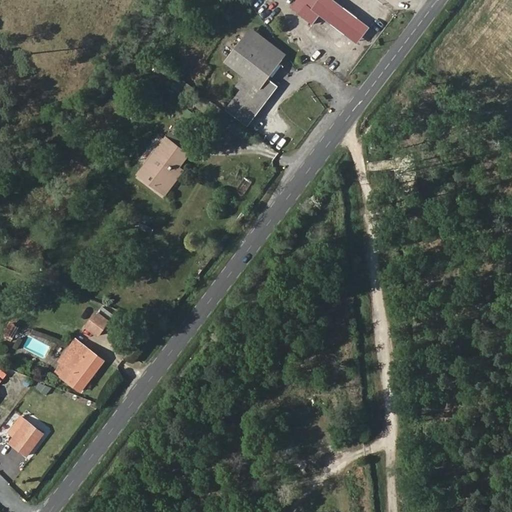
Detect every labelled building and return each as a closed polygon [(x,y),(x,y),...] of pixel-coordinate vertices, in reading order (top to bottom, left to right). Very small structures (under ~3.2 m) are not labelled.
[(319,0),(298,0),(292,9),(301,15),(297,21),(307,28),(311,23),(315,25),(321,16),(312,10),(319,0)] [(359,45),(371,28),(334,0),(319,0),(312,10),(321,16),(359,45)] [(187,18),(179,30),(196,42),(215,15),(205,9),(195,23),(187,18)] [(235,88),(240,91),(227,109),(250,126),(279,88),(269,81),(287,56),(252,28),(224,65),(241,77),(235,88)] [(167,138),(138,178),(142,181),(172,142),(167,138)] [(180,168),(189,155),(172,142),(142,181),(159,194),(175,174),(170,169),(174,164),(180,168)] [(126,148),(119,144),(98,184),(105,188),(126,148)] [(159,194),(164,199),(184,172),(180,168),(174,164),(170,169),(175,174),(159,194)] [(98,314),(88,327),(100,336),(110,324),(98,314)] [(19,328),(12,324),(5,335),(12,340),(19,328)] [(61,363),(69,369),(62,377),(82,392),(106,361),(93,350),(91,352),(77,342),(61,363)] [(9,443),(28,458),(46,435),(27,421),(9,443)]
